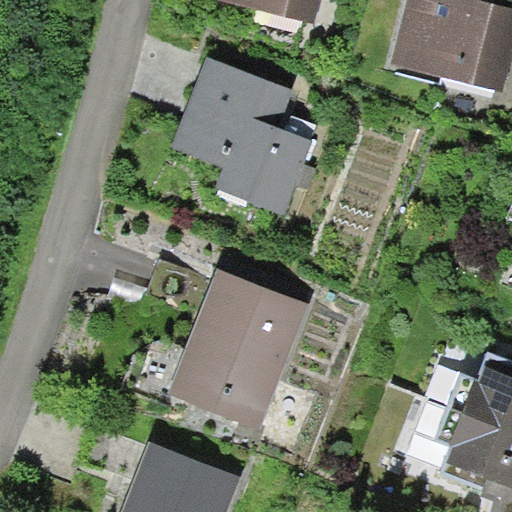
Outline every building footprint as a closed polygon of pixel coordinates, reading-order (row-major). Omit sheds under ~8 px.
[(224,0),(315,22),(320,0),(224,0)] [(414,0),(399,71),(505,94),(511,62),(511,14),(447,0),(414,0)] [(221,200),(286,224),(315,147),(273,131),(288,90),(208,60),(175,146),(233,168),(221,200)] [(184,384),(263,416),(305,310),(226,278),(184,384)] [(511,360),(488,352),(464,413),(511,432),(511,360)] [(511,511),(511,432),(464,413),(439,472),(482,487),(479,497),(492,502),(489,511),(511,511)] [(232,511),(241,488),(158,456),(136,511),(232,511)]
